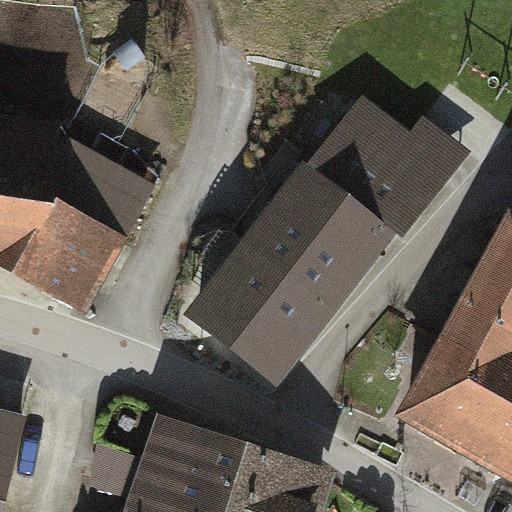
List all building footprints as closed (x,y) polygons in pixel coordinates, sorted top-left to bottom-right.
[(197,318),(274,377),(396,219),(405,226),(437,185),(352,119),(197,318)] [(0,275),(20,279),(86,318),(160,192),(69,142),(70,130),(0,122),(0,275)] [(511,414),(511,227),(434,372),(511,414)] [(366,358),(350,377),(370,394),(386,374),(366,358)] [(403,428),(511,486),(511,414),(434,372),(403,428)] [(0,511),(7,511),(30,424),(0,416),(0,511)] [(307,511),(310,511),(319,477),(163,425),(149,461),(307,511)] [(307,511),(149,461),(132,511),(307,511)]
